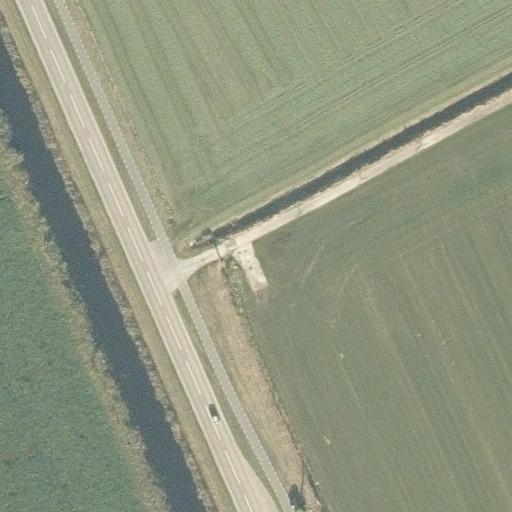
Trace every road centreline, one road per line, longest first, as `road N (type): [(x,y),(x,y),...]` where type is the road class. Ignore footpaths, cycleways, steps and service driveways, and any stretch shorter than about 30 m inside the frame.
road 1 (primary): [(152,285),(27,0)]
road 2 (primary): [(250,511),(152,285)]
